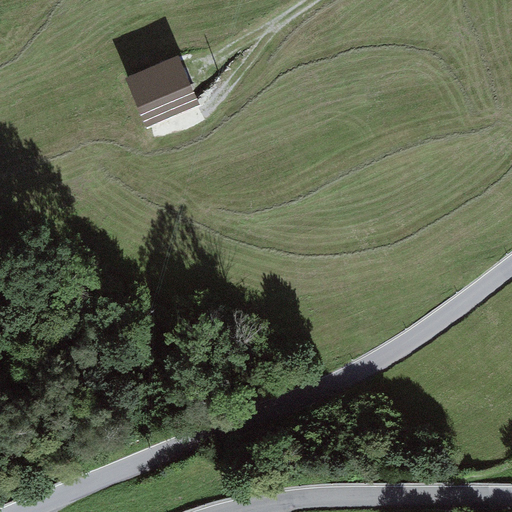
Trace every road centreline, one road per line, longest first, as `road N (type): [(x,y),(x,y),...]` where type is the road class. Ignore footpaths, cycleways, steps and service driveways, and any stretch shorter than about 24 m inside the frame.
road 1 (tertiary): [(19,511),(358,372),(511,266)]
road 2 (tertiary): [(511,497),(335,496),(230,511)]
road 3 (track): [(199,113),(283,20),(312,0)]
